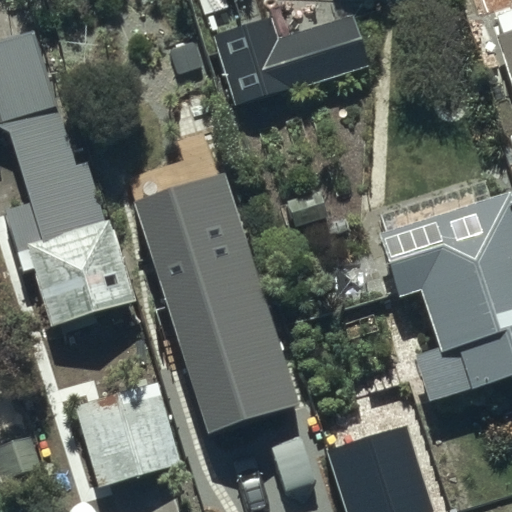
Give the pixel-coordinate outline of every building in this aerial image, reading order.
[(511,0),(509,0),(511,8),(511,12),(493,19),(500,40),(492,42),(511,103),(511,138),(505,141),(511,161),(511,0)] [(210,39),(230,109),(379,66),(365,17),(273,43),(267,22),(210,39)] [(36,40),(0,49),(0,136),(9,135),(30,209),(8,215),(26,278),(33,276),(50,338),(139,313),(83,114),(59,121),(36,40)] [(225,175),(135,203),(208,435),(299,407),(225,175)] [(379,225),(385,244),(379,246),(399,312),(421,305),(438,362),(415,369),(429,415),(511,389),(511,205),(494,211),(488,192),(379,225)] [(155,388),(70,411),(93,494),(178,470),(155,388)] [(404,426),(328,450),(347,511),(430,511),(432,511),(404,426)] [(216,484),(224,511),(279,511),(263,465),(216,484)]
